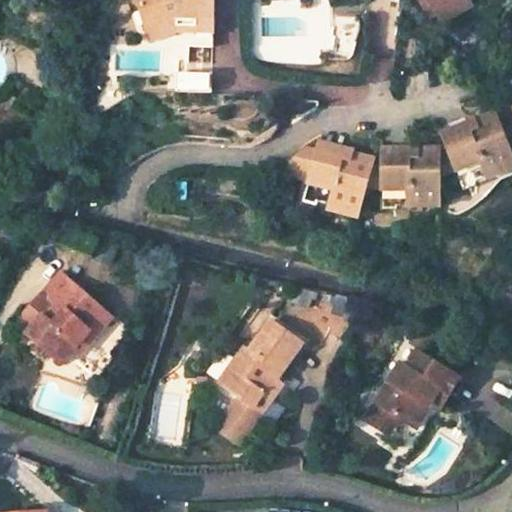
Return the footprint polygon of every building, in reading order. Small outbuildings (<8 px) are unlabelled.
[(136,0),(145,35),(169,30),(192,31),(191,44),(209,45),(209,32),(211,0),(136,0)] [(467,0),(422,0),(436,26),(472,7),(467,0)] [(169,30),(145,35),(147,48),(167,43),(191,44),(192,31),(169,30)] [(207,76),(172,74),(171,93),(206,95),(207,76)] [(511,79),(490,89),(496,104),(511,97),(511,79)] [(500,115),(508,134),(511,145),(511,97),(496,104),(500,115)] [(435,141),(485,121),(478,103),(428,124),(435,141)] [(485,121),(493,141),(508,134),(500,115),(485,121)] [(438,149),(450,178),(456,191),(504,170),(493,141),(485,121),(435,141),(438,149)] [(367,142),(312,131),(309,146),(364,158),(367,142)] [(372,152),(428,153),(429,137),(372,137),(372,152)] [(304,145),(282,174),(302,179),(309,146),(304,145)] [(298,196),(354,207),(358,189),(364,158),(309,146),(302,179),(298,196)] [(428,153),(428,187),(450,178),(438,149),(428,153)] [(373,158),(373,191),(373,206),(428,207),(428,187),(428,153),(372,152),(373,158)] [(364,158),(358,189),(373,191),(373,158),(364,158)] [(53,306),(27,339),(62,369),(77,351),(89,336),(96,341),(114,320),(63,274),(43,297),(53,306)] [(269,322),(249,352),(245,349),(222,382),(256,406),(268,390),(272,393),(281,381),(277,378),(300,345),(301,344),(269,322)] [(89,336),(77,351),(83,356),(96,341),(89,336)] [(408,370),(368,422),(387,435),(400,419),(419,433),(437,410),(446,399),(453,404),(464,390),(427,359),(414,375),(408,370)] [(266,414),(287,385),(281,381),(272,393),(268,390),(256,406),(266,414)] [(445,416),(453,404),(446,399),(437,410),(445,416)]
